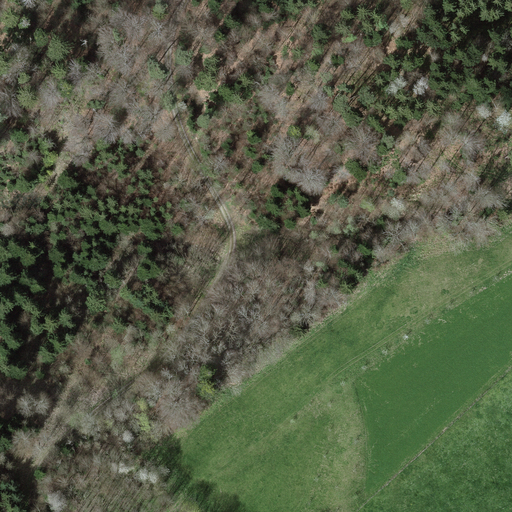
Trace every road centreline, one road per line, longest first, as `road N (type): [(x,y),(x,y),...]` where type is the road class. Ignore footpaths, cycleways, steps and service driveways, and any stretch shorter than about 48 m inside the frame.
road 1 (track): [(183,0),(169,36),(171,86),(181,131),(225,217),(229,251),(185,335),(44,454),(30,488),(32,511)]
road 2 (track): [(511,260),(335,371),(167,511)]
